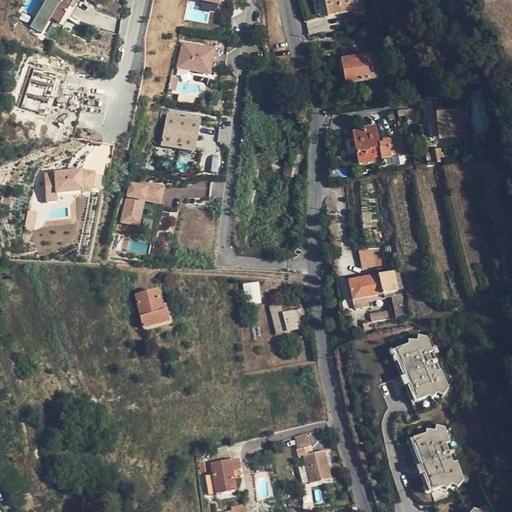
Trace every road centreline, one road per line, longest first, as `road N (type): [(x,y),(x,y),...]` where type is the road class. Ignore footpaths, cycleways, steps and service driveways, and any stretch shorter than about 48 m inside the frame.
road 1 (residential): [(316,264),(228,262),(222,249),(248,15)]
road 2 (residential): [(285,0),(310,109),(316,264)]
road 3 (residential): [(316,264),(326,365),(365,511)]
